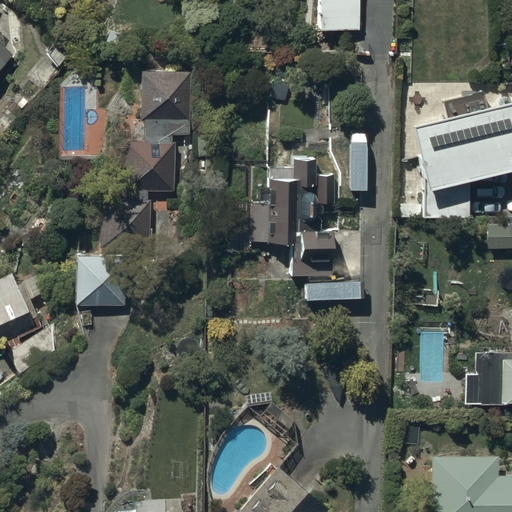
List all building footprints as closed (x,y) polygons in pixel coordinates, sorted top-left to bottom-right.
[(317,0),(317,32),(358,32),(358,0),(317,0)] [(0,24),(0,66),(10,56),(0,47),(0,29),(2,26),(0,24)] [(144,120),(189,120),(189,71),(139,71),(139,120),(144,120)] [(444,120),(408,128),(424,193),(422,194),(422,218),(467,218),(467,183),(511,172),(511,102),(484,109),(481,92),(440,102),(444,120)] [(123,191),(145,191),(172,191),(172,142),(169,142),(169,136),(189,136),(189,120),(144,120),(144,143),(124,143),(123,191)] [(250,202),(249,242),(264,242),(264,245),(288,245),(288,276),(330,277),(330,233),(318,233),(318,219),(313,219),(313,204),(332,204),(333,176),(312,176),(313,160),(290,160),(290,170),(267,170),(266,203),(250,202)] [(145,191),(123,191),(123,201),(99,200),(99,202),(99,248),(148,249),(149,202),(145,202),(145,191)] [(511,223),(485,224),(485,249),(511,248),(511,223)] [(121,257),(72,258),(73,307),(122,307),(121,257)] [(0,340),(32,325),(9,274),(0,278),(0,340)] [(46,328),(4,354),(17,376),(60,350),(46,328)] [(511,335),(508,335),(508,353),(471,353),(471,376),(462,375),(462,404),(478,405),(478,406),(497,406),(497,404),(511,403),(511,335)] [(511,511),(511,475),(496,476),(496,457),(484,457),(484,453),(435,453),(435,457),(425,457),(425,479),(429,479),(429,511),(511,511)] [(275,467),(237,511),(325,511),(327,511),(275,467)]
